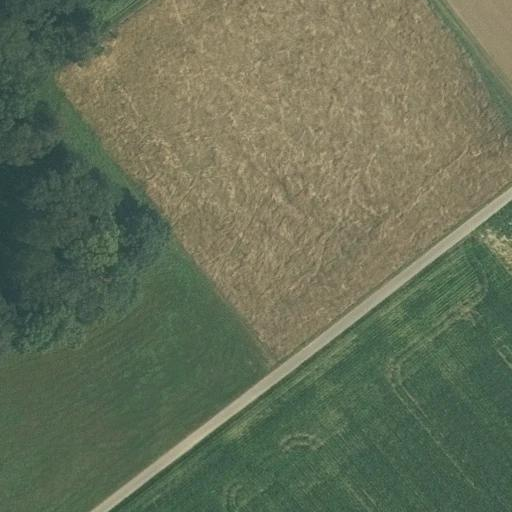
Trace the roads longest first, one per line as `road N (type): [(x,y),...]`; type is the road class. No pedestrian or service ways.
road 1 (track): [(511,192),(100,511)]
road 2 (track): [(141,0),(33,74),(0,79)]
road 3 (track): [(511,100),(436,0)]
